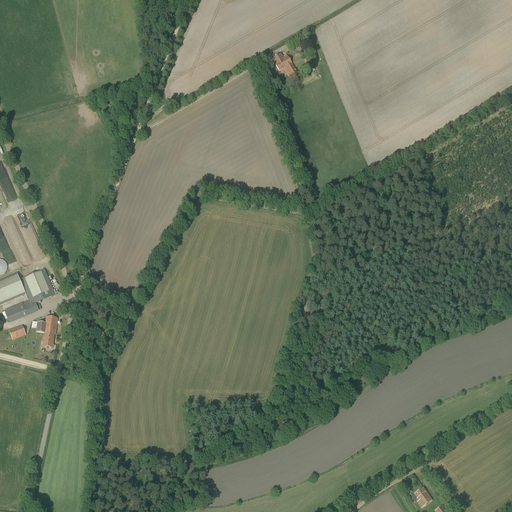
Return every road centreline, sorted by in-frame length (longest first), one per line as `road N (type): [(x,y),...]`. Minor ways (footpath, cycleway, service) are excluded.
road 1 (unclassified): [(28,511),(73,298),(0,133)]
road 2 (track): [(73,298),(187,0)]
